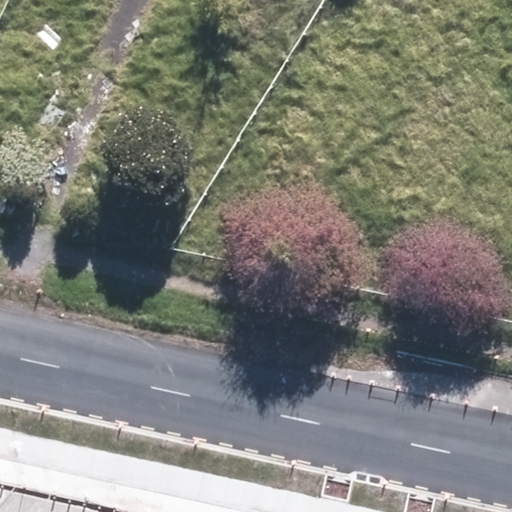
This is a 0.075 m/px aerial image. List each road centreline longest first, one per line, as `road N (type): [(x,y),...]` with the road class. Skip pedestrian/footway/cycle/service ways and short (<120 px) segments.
road 1 (residential): [(0,366),(511,480)]
road 2 (unknown): [(511,55),(405,0)]
